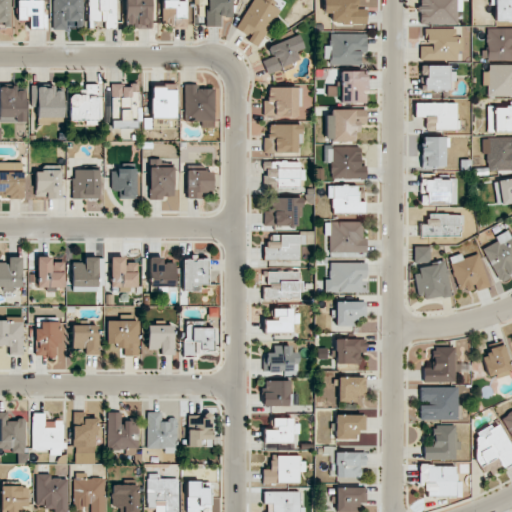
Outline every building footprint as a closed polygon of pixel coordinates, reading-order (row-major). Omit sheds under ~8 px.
[(0,0),(0,28),(11,28),(10,0),(0,0)] [(41,0),(16,0),(16,19),(28,19),(28,29),(46,29),(46,15),(41,15),(41,0)] [(52,0),(52,30),(82,30),(82,0),(52,0)] [(87,0),(88,29),(117,28),(116,0),(87,0)] [(151,0),(125,0),(124,23),(134,23),(134,28),(151,29),(151,0)] [(186,0),(161,0),(161,21),(169,21),(169,28),(186,28),(186,0)] [(231,0),(206,0),(207,27),(221,26),(220,13),(231,13),(231,0)] [(280,6),(267,0),(266,0),(266,1),(263,0),(251,0),(236,29),(249,36),(247,41),(259,47),(280,6)] [(356,0),(322,0),(323,14),(330,14),(330,25),(366,24),(366,8),(356,8),(356,0)] [(457,24),(457,11),(462,11),(461,0),(418,0),(419,24),(457,24)] [(511,0),(493,0),(494,21),(511,20),(511,0)] [(511,27),(486,28),(487,61),(511,60),(511,27)] [(456,58),(456,28),(426,29),(426,46),(419,46),(420,59),(456,58)] [(323,58),(330,58),(330,65),(361,65),(360,55),(366,55),(366,33),(329,34),(329,45),(323,46),(323,58)] [(266,73),(300,61),(296,51),(303,48),(299,35),(267,46),(270,57),(262,60),(266,73)] [(511,64),(488,65),(488,71),(482,72),(482,85),(487,85),(487,96),(511,95),(511,64)] [(448,66),(421,65),(421,89),(455,90),(455,71),(448,71),(448,66)] [(339,71),(340,104),(366,103),(365,71),(339,71)] [(98,125),(97,84),(81,85),(81,94),(68,95),(69,121),(85,121),(85,125),(98,125)] [(201,128),(213,128),(214,89),(196,88),(196,84),(184,84),(183,121),(201,121),(201,128)] [(110,85),(111,128),(140,127),(139,85),(110,85)] [(175,118),(176,86),(151,85),(150,117),(175,118)] [(0,121),(25,122),(25,90),(15,90),(15,87),(0,86),(0,121)] [(63,117),(63,89),(54,89),(54,87),(30,87),(30,92),(36,92),(36,123),(55,123),(55,117),(63,117)] [(262,115),(300,116),(300,87),(268,87),(267,101),(262,101),(262,115)] [(414,103),(414,117),(424,116),(424,130),(456,129),(455,102),(414,103)] [(511,104),(486,105),(487,132),(511,131),(511,104)] [(366,109),(326,109),(325,140),(358,141),(358,124),(366,124),(366,109)] [(297,143),(301,143),(301,124),(268,125),(268,136),(262,137),(263,153),(297,152),(297,143)] [(421,168),(446,168),(447,137),(422,136),(421,168)] [(484,171),(511,169),(511,136),(483,138),(484,171)] [(329,146),(329,179),(366,179),(366,166),(360,166),(360,146),(329,146)] [(270,162),(270,169),(264,169),(265,187),(303,187),(302,170),(299,170),(299,161),(270,162)] [(22,163),(0,162),(0,195),(9,195),(9,199),(22,199),(22,163)] [(98,169),(72,170),(73,199),(99,199),(98,169)] [(110,169),(111,190),(118,190),(118,199),(135,199),(135,169),(110,169)] [(34,197),(60,198),(60,171),(35,170),(34,197)] [(186,199),(199,199),(199,190),(211,190),(212,170),(186,170),(186,199)] [(456,179),(430,178),(430,175),(420,175),(420,204),(456,205),(456,179)] [(511,178),(493,182),(498,206),(511,202),(511,178)] [(364,214),(364,201),(357,201),(357,185),(329,185),(329,214),(364,214)] [(264,226),(300,226),(301,198),(265,197),(264,226)] [(461,236),(461,214),(427,214),(427,225),(420,225),(420,236),(461,236)] [(361,221),(324,222),(324,235),(328,235),(328,253),(366,252),(366,239),(361,239),(361,221)] [(482,249),(499,282),(511,275),(511,237),(508,230),(495,236),(497,241),(482,249)] [(299,235),(271,234),(271,241),(264,241),(264,259),(299,260),(299,235)] [(430,246),(413,246),(413,263),(430,262),(430,246)] [(448,257),(457,289),(465,287),(466,293),(489,287),(479,253),(462,258),(461,253),(448,257)] [(37,256),(36,287),(63,288),(64,262),(52,262),(52,257),(37,256)] [(0,287),(21,288),(21,257),(8,257),(8,263),(0,262),(0,287)] [(71,263),(71,287),(104,286),(103,257),(84,257),(84,262),(71,263)] [(110,257),(110,287),(118,287),(118,290),(136,290),(137,263),(123,262),(123,257),(110,257)] [(175,287),(174,263),(162,263),(162,257),(148,257),(149,287),(175,287)] [(199,291),(199,283),(207,283),(207,258),(191,258),(191,260),(182,260),(182,291),(199,291)] [(360,292),(361,277),(366,277),(366,263),(329,262),(329,279),(324,279),(324,292),(360,292)] [(413,269),(417,299),(450,294),(445,264),(413,269)] [(298,299),(299,272),(267,271),(266,288),(263,287),(262,298),(298,299)] [(334,301),(334,326),(356,326),(356,319),(365,319),(365,302),(334,301)] [(291,309),(273,308),(272,320),(263,320),(263,331),(291,332),(291,323),(299,323),(299,314),(291,314),(291,309)] [(0,320),(0,345),(9,346),(8,355),(22,355),(23,317),(4,316),(4,320),(0,320)] [(137,320),(106,321),(106,343),(116,343),(116,348),(125,348),(125,356),(137,355),(137,320)] [(35,356),(55,355),(55,344),(59,344),(59,321),(34,322),(35,356)] [(212,355),(213,328),(204,327),(204,322),(184,321),(183,354),(212,355)] [(71,325),(71,349),(84,349),(84,355),(98,354),(97,324),(71,325)] [(147,349),(160,349),(160,355),(173,355),(173,325),(147,325),(147,349)] [(335,364),(364,364),(363,338),(334,339),(335,364)] [(510,374),(502,344),(488,348),(490,355),(481,357),(487,376),(496,373),(498,378),(510,374)] [(291,346),(273,346),(272,353),(264,352),(264,371),(297,372),(298,352),(291,352),(291,346)] [(423,383),(455,382),(454,347),(432,347),(433,368),(422,368),(423,383)] [(364,377),(337,377),(337,402),(355,401),(355,395),(364,395),(364,377)] [(291,381),(263,380),(263,406),(290,406),(291,381)] [(419,387),(419,403),(418,403),(419,420),(457,419),(457,387),(419,387)] [(511,410),(500,418),(511,437),(511,410)] [(24,419),(8,420),(7,411),(0,411),(0,447),(13,448),(13,453),(25,453),(24,419)] [(138,449),(138,419),(121,420),(121,412),(106,412),(107,450),(138,449)] [(146,448),(164,448),(164,453),(176,453),(176,420),(161,419),(161,412),(147,412),(146,448)] [(32,450),(49,450),(49,455),(62,455),(62,421),(45,421),(45,413),(32,413),(32,450)] [(364,430),(365,415),(335,414),(334,439),(355,439),(355,430),(364,430)] [(187,415),(187,447),(211,446),(211,415),(187,415)] [(73,464),(95,464),(95,416),(73,416),(73,464)] [(291,418),(272,418),(272,430),(263,430),(263,442),(292,443),(292,434),(299,434),(299,423),(291,423),(291,418)] [(470,437),(483,464),(495,457),(501,469),(511,463),(511,448),(499,422),(470,437)] [(423,459),(455,460),(456,425),(433,425),(433,445),(423,445),(423,459)] [(366,452),(335,452),(334,477),(359,478),(359,465),(366,465),(366,452)] [(300,483),(301,456),(270,455),(270,469),(262,469),(262,483),(300,483)] [(455,466),(419,465),(418,484),(425,484),(425,496),(454,496),(455,466)] [(73,508),(90,508),(89,511),(104,511),(105,478),(86,478),(86,473),(73,473),(73,508)] [(146,507),(154,507),(154,511),(177,511),(178,478),(159,478),(159,473),(146,473),(146,507)] [(66,511),(67,476),(35,476),(34,506),(53,507),(52,511),(66,511)] [(185,511),(209,511),(209,481),(185,481),(185,511)] [(137,511),(137,484),(111,485),(111,507),(122,506),(121,511),(137,511)] [(27,511),(28,486),(1,486),(0,511),(27,511)] [(335,511),(360,511),(360,503),(364,503),(364,487),(335,487),(335,511)] [(263,503),(272,503),(272,511),(303,511),(304,507),(299,508),(298,490),(262,492),(263,503)]
